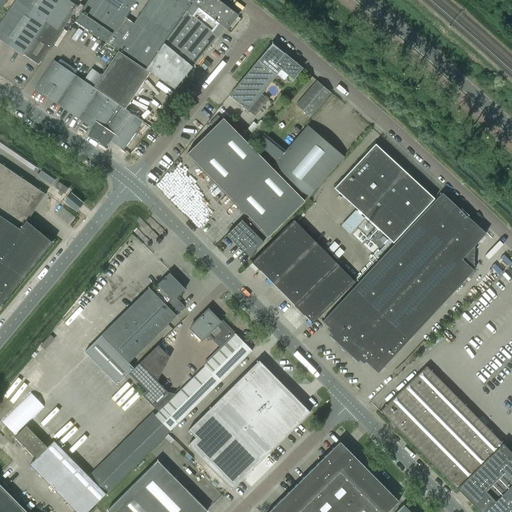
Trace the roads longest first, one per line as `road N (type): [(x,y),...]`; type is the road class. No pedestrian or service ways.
road 1 (unclassified): [(511,243),(263,22)]
road 2 (unclassified): [(350,403),(130,182)]
road 3 (unclassified): [(130,182),(263,22)]
road 4 (unclassified): [(0,338),(130,182)]
road 5 (tertiary): [(511,129),(367,0)]
road 6 (unclassified): [(130,182),(0,92)]
road 7 (unclassified): [(241,511),(350,403)]
road 8 (unclassified): [(457,511),(350,403)]
